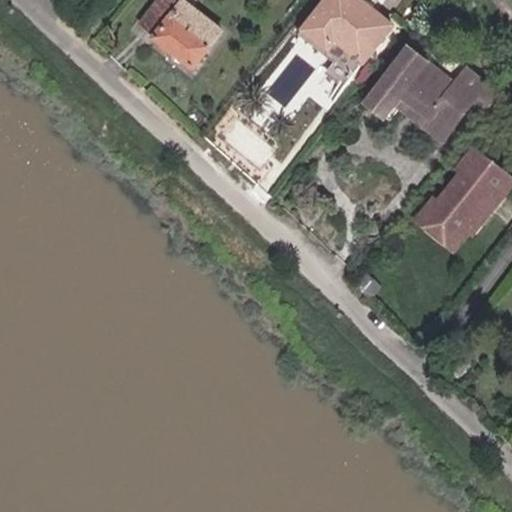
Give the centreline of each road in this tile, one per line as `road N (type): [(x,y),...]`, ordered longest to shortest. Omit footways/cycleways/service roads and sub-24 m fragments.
road 1 (residential): [(424,367),(33,0)]
road 2 (residential): [(424,367),(511,257)]
road 3 (residential): [(511,457),(424,367)]
